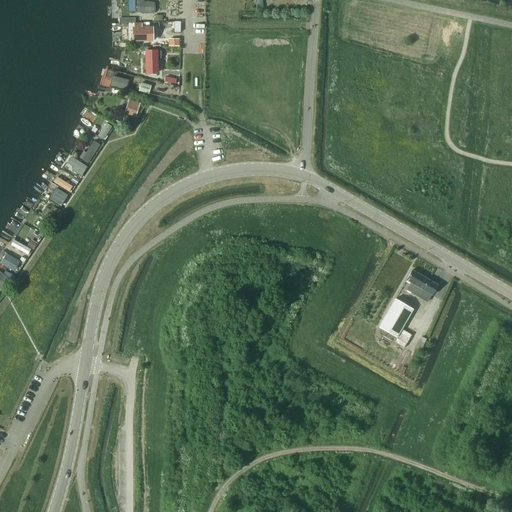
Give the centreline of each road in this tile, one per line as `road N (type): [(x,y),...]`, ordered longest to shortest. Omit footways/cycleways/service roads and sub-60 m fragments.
road 1 (secondary): [(303,175),(232,170),(183,185),(143,211),(103,274),(85,363)]
road 2 (secondary): [(511,292),(303,175)]
road 3 (unclassified): [(315,0),(303,175)]
road 4 (secondary): [(53,511),(85,363)]
